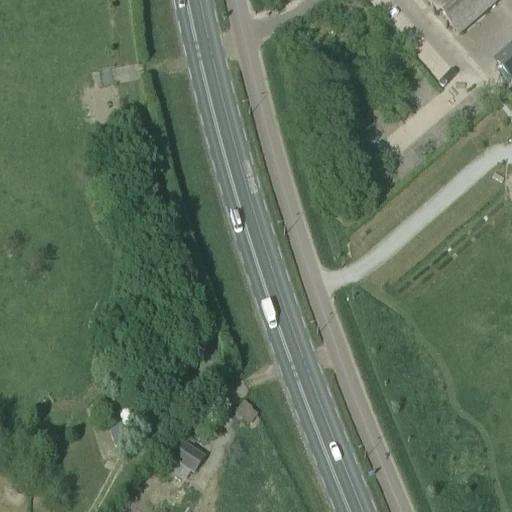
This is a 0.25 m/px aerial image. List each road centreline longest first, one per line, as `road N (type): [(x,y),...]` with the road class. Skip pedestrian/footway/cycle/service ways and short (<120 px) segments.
road 1 (track): [(129,0),(170,182),(222,343),(101,492)]
road 2 (unclassified): [(400,511),(312,289),(234,0)]
road 3 (primary): [(350,511),(263,303),(186,0)]
road 4 (track): [(344,275),(511,166)]
road 5 (track): [(96,81),(243,40)]
